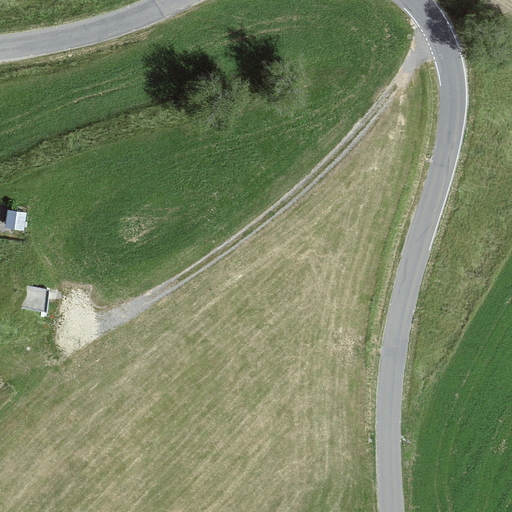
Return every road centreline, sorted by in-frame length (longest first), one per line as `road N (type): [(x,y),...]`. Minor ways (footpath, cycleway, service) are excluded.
road 1 (tertiary): [(392,511),(393,359),(454,98),(444,43),(414,0)]
road 2 (track): [(75,305),(89,321),(114,317),(304,188),(385,100),(434,24)]
road 3 (tertiary): [(174,0),(44,41),(0,44)]
